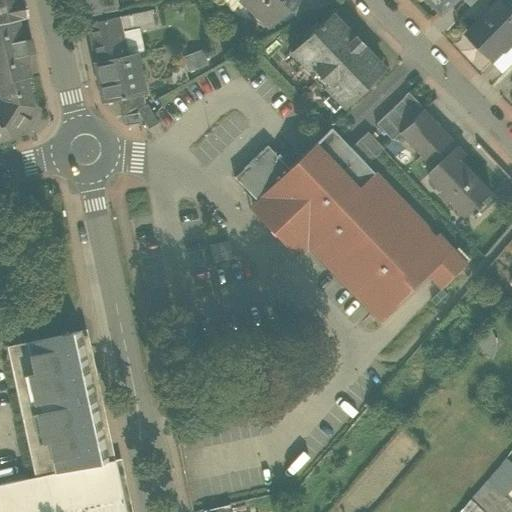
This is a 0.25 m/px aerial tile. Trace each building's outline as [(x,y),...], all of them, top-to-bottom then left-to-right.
[(0,0),(0,22),(17,19),(26,17),(22,0),(0,0)] [(80,0),(84,17),(116,11),(113,0),(80,0)] [(113,0),(116,11),(128,8),(126,0),(113,0)] [(239,0),(239,1),(265,25),(282,6),(288,12),(298,0),(239,0)] [(298,0),(288,12),(296,20),(323,6),(316,0),(298,0)] [(429,0),(443,14),(457,0),(429,0)] [(467,34),(493,60),(511,40),(511,21),(510,20),(511,18),(511,13),(500,2),(467,34)] [(118,17),(122,33),(139,29),(154,26),(151,16),(149,16),(148,11),(118,17)] [(324,87),(343,107),(344,106),(344,105),(355,94),(356,96),(357,95),(372,80),(373,81),(374,80),(372,78),(381,69),(382,70),(383,69),(361,47),(363,45),(354,36),(352,37),(331,15),(330,16),(331,17),(322,26),(320,24),(319,25),(304,40),(304,39),(303,40),(304,42),(293,53),(293,52),(292,53),(311,73),(312,72),(326,85),(324,87)] [(86,24),(94,61),(127,55),(122,33),(118,17),(86,24)] [(0,83),(23,79),(30,77),(28,66),(28,54),(33,53),(33,50),(30,38),(25,40),(19,29),(17,19),(0,22),(0,83)] [(143,51),(139,29),(122,33),(127,55),(133,53),(143,51)] [(101,91),(109,90),(111,101),(119,99),(123,98),(123,97),(142,93),(133,53),(127,55),(94,61),(101,91)] [(26,92),(23,79),(0,83),(0,99),(0,100),(0,141),(2,141),(1,135),(14,132),(17,128),(23,132),(30,121),(25,118),(33,107),(29,91),(26,92)] [(103,103),(111,101),(109,90),(101,91),(103,103)] [(391,141),(399,133),(423,110),(425,109),(409,92),(375,124),(391,141)] [(119,99),(122,116),(144,104),(142,93),(123,97),(123,98),(119,99)] [(136,110),(147,129),(158,123),(147,104),(136,110)] [(434,121),(423,110),(399,133),(410,144),(434,121)] [(122,116),(124,126),(139,123),(137,113),(122,116)] [(453,201),(467,217),(491,193),(461,161),(466,155),(434,121),(410,144),(434,169),(427,175),(442,190),(440,192),(450,203),(453,201)] [(331,128),(289,169),(255,201),(271,217),(276,212),(307,245),(380,322),(428,276),(447,257),(460,271),(468,263),(440,234),(436,239),(331,128)] [(350,147),(366,164),(383,148),(367,132),(350,147)] [(233,177),(255,201),(289,169),(267,146),(233,177)] [(271,217),(255,201),(248,208),(295,257),(307,245),(276,212),(271,217)] [(227,240),(207,245),(212,264),(231,260),(227,240)] [(460,271),(447,257),(428,276),(441,290),(460,271)] [(495,336),(490,329),(476,345),(491,360),(495,355),(497,349),(497,342),(495,336)] [(8,356),(34,478),(105,462),(81,354),(65,344),(8,356)] [(511,463),(506,457),(496,468),(511,482),(511,463)] [(0,484),(0,511),(125,511),(115,460),(105,462),(34,478),(0,484)] [(504,497),(511,488),(511,482),(496,468),(487,480),(504,497)] [(493,511),(505,498),(504,497),(487,480),(471,499),(485,511),(493,511)] [(485,511),(471,499),(459,511),(485,511)]
